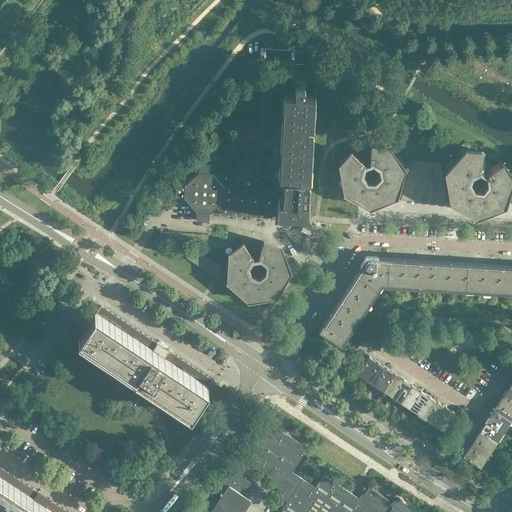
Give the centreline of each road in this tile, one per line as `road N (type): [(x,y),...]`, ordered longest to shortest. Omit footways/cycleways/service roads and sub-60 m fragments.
road 1 (residential): [(269,373),(360,241),(511,249)]
road 2 (tertiary): [(478,511),(269,373)]
road 3 (tertiary): [(158,511),(269,373)]
road 4 (tertiary): [(269,373),(146,287)]
road 5 (tertiary): [(20,209),(68,246),(146,287)]
road 6 (tertiary): [(146,287),(20,209)]
road 7 (residential): [(115,495),(8,423),(0,434)]
road 8 (residential): [(480,413),(376,347)]
